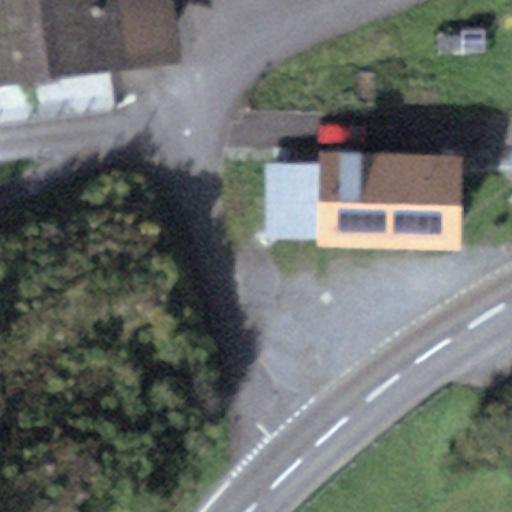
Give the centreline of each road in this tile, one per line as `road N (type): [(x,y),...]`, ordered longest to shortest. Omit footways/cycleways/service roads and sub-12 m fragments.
road 1 (unclassified): [(274,483),(186,171),(186,117),(236,61),(384,0)]
road 2 (primary): [(511,301),(396,378),(274,483)]
road 3 (track): [(0,151),(186,117)]
